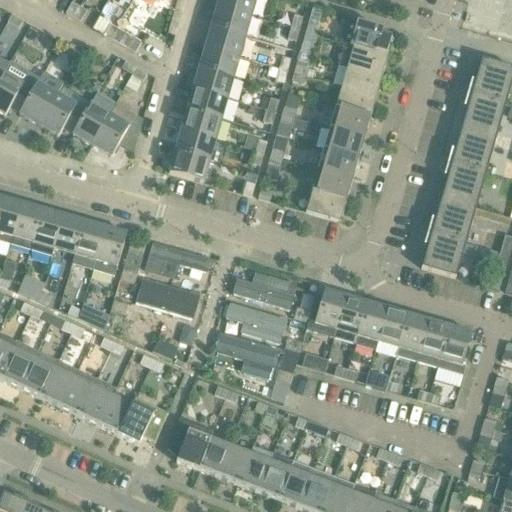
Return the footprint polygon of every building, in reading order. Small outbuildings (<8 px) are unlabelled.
[(218,0),(216,9),(250,19),(255,0),(218,0)] [(65,16),(72,21),(78,9),(71,5),(65,16)] [(78,9),(72,21),(79,25),(86,14),(78,9)] [(216,9),(210,30),(244,40),(250,19),(216,9)] [(11,18),(6,25),(18,32),(22,24),(11,18)] [(293,18),(290,30),(298,33),(302,21),(293,18)] [(338,46),(352,50),(352,49),(385,58),(390,41),(389,41),(390,37),(381,34),(381,33),(356,26),(357,23),(346,20),(338,46)] [(102,38),(110,42),(116,31),(108,27),(102,38)] [(307,27),(305,35),(317,38),(319,31),(307,27)] [(210,30),(204,51),(238,61),(244,40),(210,30)] [(298,33),(290,30),(286,42),(295,45),(298,33)] [(116,31),(110,42),(134,56),(141,45),(116,31)] [(317,38),(305,35),(303,43),(315,46),(317,38)] [(81,53),(70,47),(65,54),(76,61),(81,53)] [(352,50),(346,69),(381,79),(384,68),(382,68),(385,58),(352,49),(352,50)] [(204,51),(198,71),(232,81),(238,61),(204,51)] [(281,60),(278,72),(286,74),(290,62),(281,60)] [(418,239),(419,240),(420,242),(421,244),(422,244),(423,246),(422,248),(424,249),(424,247),(427,248),(420,271),(455,281),(459,266),(457,265),(459,257),(461,257),(468,235),(466,234),(468,225),(470,226),(479,197),(477,196),(479,187),(481,188),(488,166),(486,165),(488,156),(490,157),(499,128),(496,127),(499,118),(501,119),(508,96),(505,96),(508,87),(510,88),(511,81),(511,71),(480,62),(473,86),(471,85),(471,83),(470,83),(469,85),(468,86),(466,86),(463,87),(462,89),(460,90),(460,91),(459,93),(458,96),(458,97),(458,99),(458,101),(459,102),(459,104),(461,105),(461,106),(463,108),(462,110),(463,110),(464,109),(467,109),(453,155),(451,154),(451,153),(450,152),(449,155),(447,155),(445,156),(443,157),(442,158),(440,160),(440,161),(439,163),(438,164),(438,166),(438,168),(438,169),(439,171),(439,173),(441,174),(441,175),(443,177),(442,179),(444,179),(444,178),(447,179),(434,224),(431,223),(431,222),(430,221),(429,224),(427,224),(425,225),(423,226),(422,227),(421,228),(420,229),(419,231),(418,234),(418,236),(418,237),(418,239)] [(120,72),(131,78),(135,70),(124,64),(120,72)] [(295,69),(293,77),(305,80),(307,72),(295,69)] [(346,69),(340,90),(373,99),(376,90),(378,90),(381,79),(346,69)] [(135,70),(131,78),(142,84),(146,77),(135,70)] [(198,71),(192,92),(226,102),(232,81),(198,71)] [(286,74),(278,72),(274,84),(283,86),(286,74)] [(18,117),(19,118),(33,94),(32,93),(2,76),(0,80),(0,116),(4,119),(9,110),(19,116),(18,117)] [(305,80),(293,77),(291,84),(303,88),(305,80)] [(19,118),(38,129),(56,97),(36,86),(32,93),(33,94),(19,118)] [(340,90),(334,111),(369,121),(372,110),(370,109),(373,99),(340,90)] [(192,92),(186,113),(220,123),(226,102),(192,92)] [(71,138),(73,139),(86,115),(85,114),(56,97),(38,129),(57,140),(62,131),(72,137),(71,138)] [(269,101),(266,113),(274,116),(278,104),(269,101)] [(73,139),(91,149),(109,118),(89,107),(85,114),(86,115),(73,139)] [(283,110),(281,118),(293,121),(295,114),(283,110)] [(334,111),(328,132),(361,141),(364,131),(366,132),(369,121),(334,111)] [(186,113),(180,134),(214,144),(220,123),(186,113)] [(274,116),(266,113),(262,125),(271,128),(274,116)] [(109,118),(91,149),(111,160),(128,129),(109,118)] [(293,121),(281,118),(275,139),(287,142),(293,121)] [(328,132),(322,152),(357,162),(360,151),(358,151),(361,141),(328,132)] [(180,134),(174,154),(208,164),(214,144),(180,134)] [(257,143),(254,155),(262,157),(266,145),(257,143)] [(271,152),(269,160),(281,163),(283,155),(271,152)] [(322,152),(316,173),(349,182),(352,173),(354,173),(357,162),(322,152)] [(208,164),(174,154),(168,176),(202,186),(208,164)] [(262,157),(254,155),(251,167),(259,170),(262,157)] [(281,163),(269,160),(267,167),(279,171),(281,163)] [(316,173),(310,194),(345,204),(348,193),(346,192),(349,182),(316,173)] [(254,188),(245,185),(242,198),(250,200),(254,188)] [(257,202),(269,206),(271,198),(259,194),(257,202)] [(345,204),(310,194),(304,216),(337,225),(340,214),(342,215),(345,204)] [(0,244),(9,247),(21,206),(0,200),(0,244)] [(9,247),(30,253),(41,212),(21,206),(9,247)] [(50,259),(53,252),(62,218),(41,212),(30,253),(50,259)] [(53,252),(73,257),(83,224),(62,218),(53,252)] [(83,224),(73,257),(71,267),(91,273),(104,230),(83,224)] [(125,237),(104,230),(91,273),(113,279),(125,237)] [(511,240),(504,238),(494,273),(503,276),(511,244),(511,240)] [(130,242),(127,253),(141,257),(144,246),(130,242)] [(211,263),(149,248),(142,274),(174,284),(178,270),(207,277),(211,263)] [(479,250),(476,261),(475,266),(493,271),(497,255),(479,250)] [(122,273),(113,304),(127,308),(136,277),(122,273)] [(0,279),(0,278),(0,288),(6,292),(10,283),(0,279)] [(23,279),(16,296),(36,305),(40,296),(43,288),(23,279)] [(261,290),(235,283),(231,299),(289,314),(292,299),(287,297),(289,287),(264,280),(261,290)] [(202,301),(144,284),(137,307),(196,322),(202,301)] [(305,333),(333,341),(345,300),(323,294),(313,326),(308,324),(305,333)] [(40,296),(36,305),(46,309),(50,300),(40,296)] [(333,341),(354,347),(365,306),(345,300),(333,341)] [(72,303),(67,318),(76,322),(81,307),(72,303)] [(127,308),(113,304),(110,314),(124,318),(127,308)] [(20,314),(29,319),(33,310),(24,306),(20,314)] [(374,353),(377,345),(386,312),(365,306),(354,347),(374,353)] [(286,325),(232,309),(226,323),(242,328),(240,335),(260,340),(262,333),(281,340),(286,325)] [(33,310),(29,319),(39,323),(43,314),(33,310)] [(296,312),(293,322),(307,326),(310,316),(296,312)] [(377,345),(397,351),(407,318),(386,312),(377,345)] [(89,318),(81,314),(77,323),(86,327),(89,318)] [(395,359),(416,365),(428,324),(407,318),(397,351),(395,359)] [(60,332),(70,336),(74,328),(64,324),(60,332)] [(416,365),(437,371),(448,330),(428,324),(416,365)] [(74,328),(70,336),(80,341),(83,332),(74,328)] [(182,334),(178,345),(189,348),(194,332),(188,330),(182,334)] [(448,330),(437,371),(462,378),(464,370),(461,369),(470,336),(448,330)] [(0,380),(17,345),(0,337),(0,380)] [(280,355),(221,339),(216,358),(243,365),(238,380),(270,389),(280,355)] [(100,350),(109,354),(113,345),(103,341),(100,350)] [(287,342),(284,353),(298,357),(301,346),(287,342)] [(0,380),(0,384),(19,393),(37,355),(17,345),(0,380)] [(113,345),(109,354),(119,358),(123,349),(113,345)] [(501,361),(511,364),(511,347),(506,346),(501,361)] [(19,393),(39,402),(57,364),(37,355),(19,393)] [(327,363),(305,357),(301,370),(323,376),(327,363)] [(139,367),(149,371),(153,363),(143,358),(139,367)] [(153,363),(149,371),(158,376),(162,367),(153,363)] [(39,402),(58,412),(76,373),(57,364),(39,402)] [(224,372),(213,369),(210,380),(221,383),(224,372)] [(333,379),(343,382),(346,373),(335,370),(333,379)] [(58,412),(78,421),(96,383),(76,373),(58,412)] [(278,373),(269,403),(283,407),(289,388),(292,377),(278,373)] [(346,373),(343,382),(353,385),(356,376),(346,373)] [(368,375),(364,388),(385,394),(387,385),(389,381),(368,375)] [(496,381),(493,389),(505,392),(507,384),(496,381)] [(78,421),(97,430),(112,399),(115,392),(96,383),(78,421)] [(387,385),(385,394),(395,397),(398,388),(387,385)] [(213,398),(223,402),(227,393),(217,389),(213,398)] [(505,392),(493,389),(491,396),(503,400),(505,392)] [(227,393),(223,402),(233,406),(237,397),(227,393)] [(416,403),(426,406),(429,397),(418,394),(416,403)] [(429,397),(426,406),(436,409),(439,400),(429,397)] [(97,430),(117,439),(131,408),(112,399),(97,430)] [(131,408),(117,439),(137,449),(141,440),(154,446),(166,416),(135,401),(131,408)] [(254,414),(264,417),(267,409),(257,405),(254,414)] [(267,409),(264,417),(273,421),(277,412),(267,409)] [(294,429),(304,433),(307,424),(297,420),(294,429)] [(175,465),(196,473),(208,441),(211,434),(178,421),(166,452),(178,457),(175,465)] [(484,422),(481,430),(493,433),(495,426),(484,422)] [(328,432),(313,426),(310,435),(324,441),(328,432)] [(493,433),(481,430),(479,438),(491,441),(493,433)] [(335,445),(345,449),(348,440),(339,436),(335,445)] [(348,440),(345,449),(355,453),(358,444),(348,440)] [(196,473),(216,481),(228,449),(208,441),(196,473)] [(216,481),(236,489),(249,457),(228,449),(216,481)] [(236,489),(257,496),(272,457),(251,449),(249,457),(236,489)] [(376,460),(385,464),(389,455),(379,452),(376,460)] [(389,455),(385,464),(395,468),(399,459),(389,455)] [(257,496),(277,504),(292,465),(272,457),(257,496)] [(472,464),(469,472),(481,475),(483,467),(472,464)] [(277,504),(297,511),(312,472),(292,465),(277,504)] [(416,476),(426,480),(429,471),(419,467),(416,476)] [(429,471),(426,480),(436,484),(439,475),(429,471)] [(297,511),(320,511),(333,480),(312,472),(297,511)] [(481,475),(469,472),(467,479),(479,483),(481,475)] [(320,511),(344,511),(353,488),(333,480),(320,511)] [(511,483),(508,483),(498,480),(492,501),(502,504),(511,506),(511,483)] [(344,511),(367,511),(373,496),(353,488),(344,511)] [(367,511),(390,511),(394,503),(373,496),(367,511)] [(452,496),(450,504),(461,507),(464,499),(452,496)] [(0,506),(0,511),(21,511),(25,504),(13,499),(11,502),(4,498),(0,506)] [(390,511),(413,511),(414,511),(394,503),(390,511)]
